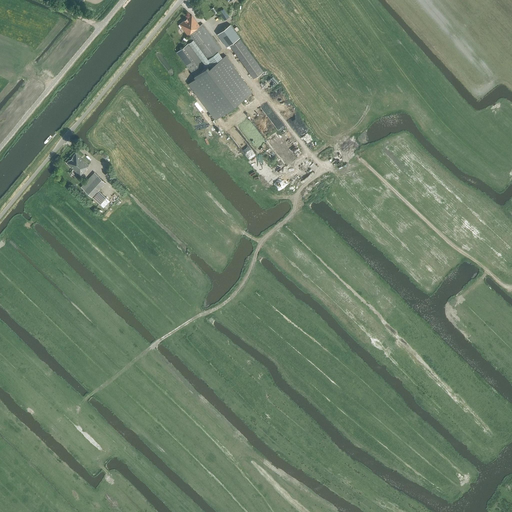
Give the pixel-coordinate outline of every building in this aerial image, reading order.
[(191,15),(179,24),(187,34),(169,48),(218,112),(251,86),(202,23),(200,25),(191,15)] [(263,71),(231,26),(218,35),(227,48),(230,45),(254,78),(263,71)] [(292,123),(297,118),(290,111),(285,116),(292,123)] [(233,138),(239,137),(239,139),(241,139),(239,131),(232,133),(233,138)] [(87,167),(89,165),(76,152),(74,154),(67,163),(80,175),(88,168),(87,167)] [(105,174),(109,179),(113,175),(108,170),(105,174)] [(81,187),(92,197),(105,183),(94,172),(81,187)] [(100,204),(103,207),(109,200),(106,197),(100,204)]
